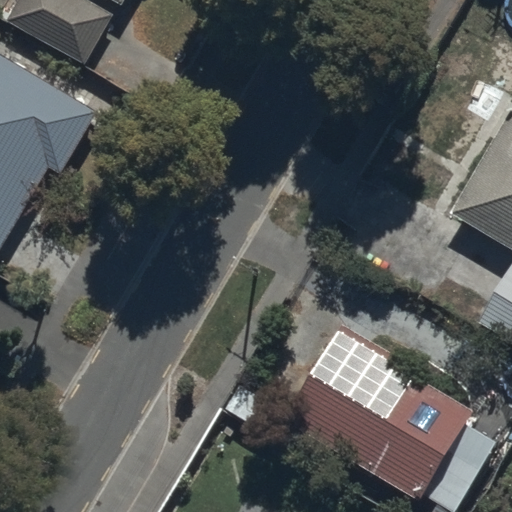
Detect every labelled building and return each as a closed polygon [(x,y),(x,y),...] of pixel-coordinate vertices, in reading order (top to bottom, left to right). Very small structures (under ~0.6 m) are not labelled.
[(118,25),(75,0),(25,0),(9,28),(89,75),(118,25)] [(138,0),(100,0),(129,17),(138,0)] [(102,124),(0,64),(0,271),(52,181),(64,188),(102,124)] [(511,129),(454,227),(511,261),(511,129)] [(511,281),(481,334),(511,352),(511,281)] [(347,339),(290,435),(419,511),(424,511),(427,507),(435,511),(478,511),(511,457),(478,437),(483,429),(399,379),(403,373),(347,339)] [(511,365),(496,356),(479,384),(511,403),(511,365)]
